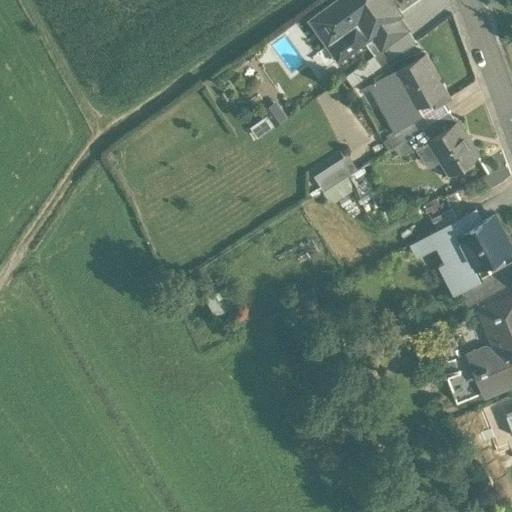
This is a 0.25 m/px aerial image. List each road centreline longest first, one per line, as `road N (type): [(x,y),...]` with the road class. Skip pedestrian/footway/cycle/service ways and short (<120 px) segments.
road 1 (track): [(298,0),(100,133),(0,279)]
road 2 (track): [(31,0),(107,128)]
road 3 (residential): [(511,118),(469,0)]
